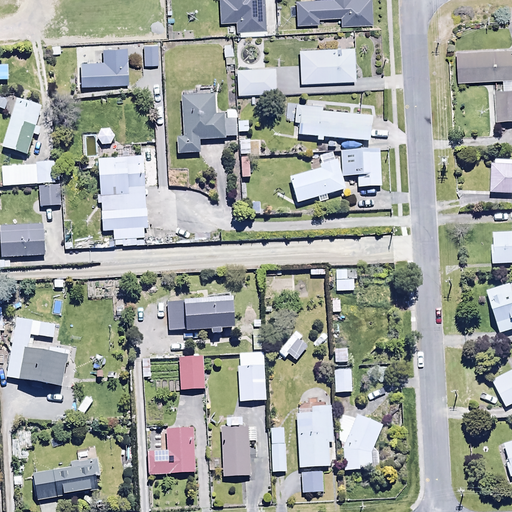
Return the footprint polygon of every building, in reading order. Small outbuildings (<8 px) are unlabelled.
[(217,0),(218,24),(235,24),(236,33),(264,32),(262,0),(217,0)] [(328,0),(296,1),(297,27),(318,26),(318,21),(341,20),(341,28),(371,27),(369,0),(328,0)] [(353,46),(299,49),(300,82),(354,80),(353,46)] [(78,65),(80,90),(127,87),(124,48),(100,50),(101,63),(78,65)] [(511,51),(454,54),(456,82),(511,78),(511,51)] [(274,68),(234,69),(235,97),(275,96),(274,68)] [(511,89),(494,90),(495,125),(511,124),(511,89)] [(233,120),(222,121),(222,115),(215,115),(214,95),(179,97),(182,139),(176,139),(177,156),(200,155),(199,141),(224,139),(223,138),(235,137),(233,120)] [(40,108),(14,100),(0,147),(0,148),(25,156),(31,135),(36,136),(38,129),(34,127),(40,108)] [(290,103),(288,122),(297,123),(296,136),(316,138),(315,142),(321,142),(321,139),(368,143),(371,114),(320,109),(320,106),(290,103)] [(248,131),(247,121),(237,122),(238,132),(248,131)] [(95,139),(100,147),(110,146),(113,140),(110,130),(99,131),(95,139)] [(250,156),(249,141),(239,142),(240,157),(250,156)] [(129,145),(118,146),(118,156),(129,156),(129,145)] [(378,152),(340,153),(341,178),(356,177),(356,190),(379,189),(378,152)] [(98,200),(144,197),(141,157),(95,160),(98,200)] [(248,179),(247,158),(237,159),(238,180),(248,179)] [(490,165),(488,194),(511,195),(510,207),(511,206),(511,161),(494,160),(493,165),(490,165)] [(319,170),(288,179),(295,205),(343,191),(334,161),(317,166),(319,170)] [(33,165),(0,167),(0,180),(0,188),(56,184),(55,162),(33,163),(33,165)] [(61,186),(38,188),(40,209),(63,207),(61,186)] [(144,197),(98,200),(101,234),(111,234),(113,248),(136,247),(136,241),(143,241),(142,230),(147,230),(144,197)] [(40,225),(0,227),(0,259),(42,257),(40,225)] [(511,234),(493,234),(493,265),(511,265),(511,228),(511,234)] [(354,272),(333,272),(333,293),(352,293),(352,281),(354,281),(354,272)] [(511,283),(484,294),(499,337),(511,332),(511,283)] [(167,302),(168,331),(183,330),(183,332),(208,331),(208,335),(219,335),(219,329),(230,329),(229,296),(207,297),(207,290),(196,291),(196,301),(167,302)] [(31,348),(33,336),(43,338),(42,341),(47,342),(47,339),(51,340),(53,326),(14,320),(5,380),(59,388),(62,366),(64,366),(66,353),(31,348)] [(334,348),(334,363),(345,363),(345,348),(334,348)] [(236,366),(238,403),(264,402),(262,354),(238,355),(238,366),(236,366)] [(176,358),(177,391),(202,390),(201,358),(176,358)] [(333,370),(334,394),(350,394),(350,369),(333,370)] [(511,369),(490,382),(505,410),(511,405),(511,369)] [(145,401),(147,420),(160,419),(159,400),(145,401)] [(297,416),(294,417),(297,472),(301,471),(302,495),(322,493),(321,469),(329,468),(327,444),(331,443),(329,408),(297,410),(297,416)] [(353,421),(337,416),(338,442),(339,442),(339,450),(341,450),(342,473),(377,472),(377,454),(371,449),(381,427),(355,415),(353,421)] [(219,428),(222,478),(249,476),(248,443),(256,443),(255,426),(241,427),(240,419),(224,420),(224,428),(219,428)] [(191,429),(164,430),(165,452),(146,453),(147,477),(193,475),(191,429)] [(270,430),(271,473),(285,472),(283,430),(270,430)] [(511,443),(502,447),(508,464),(505,465),(509,479),(511,477),(511,443)] [(69,469),(31,476),(35,502),(61,498),(61,495),(88,491),(88,493),(96,492),(94,477),(98,476),(95,459),(68,463),(69,469)]
